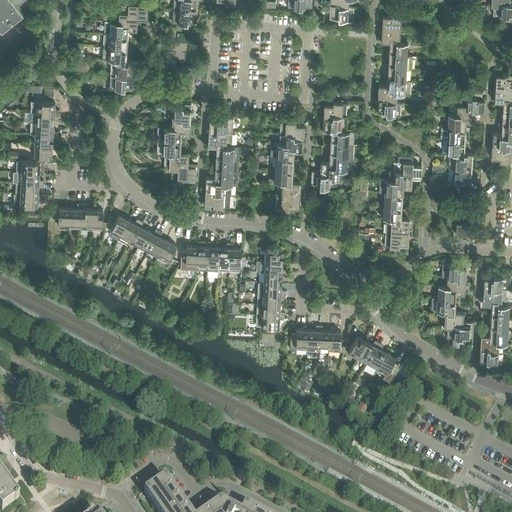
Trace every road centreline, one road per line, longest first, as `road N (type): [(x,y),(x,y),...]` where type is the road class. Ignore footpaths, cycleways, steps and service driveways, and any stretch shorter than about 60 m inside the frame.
road 1 (residential): [(211,93),(303,98),(307,32),(215,27)]
road 2 (residential): [(303,239),(264,223),(197,219),(127,186)]
road 3 (residential): [(127,186),(71,186),(76,106),(88,104),(118,122)]
road 4 (residential): [(511,390),(409,339),(377,310)]
road 5 (residential): [(377,310),(301,308),(303,239)]
road 6 (residential): [(373,295),(429,252),(487,251)]
